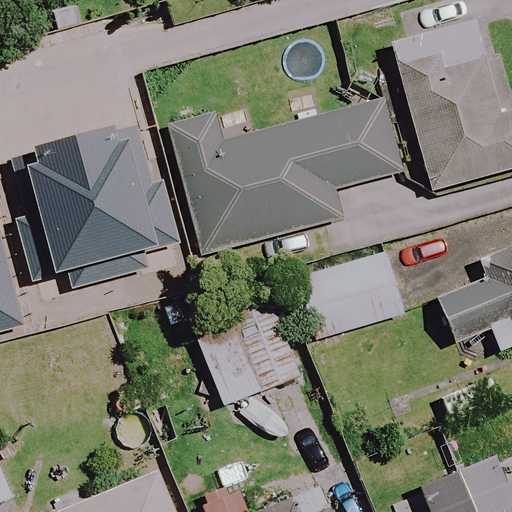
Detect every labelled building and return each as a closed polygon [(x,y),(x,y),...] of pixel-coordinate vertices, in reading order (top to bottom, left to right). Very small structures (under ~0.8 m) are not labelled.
[(470,23),(385,46),(424,195),(511,171),(511,112),(495,117),(470,23)] [(397,175),(379,104),(216,146),(208,115),(162,127),(195,258),(336,222),(328,192),(397,175)] [(0,296),(104,268),(77,170),(0,190),(0,296)] [(487,280),(451,294),(430,302),(448,348),(485,334),(494,358),(511,350),(511,246),(479,260),(487,280)] [(399,318),(380,255),(291,282),(310,344),(399,318)] [(298,379),(265,293),(183,325),(217,411),(298,379)] [(497,405),(487,379),(434,399),(444,425),(497,405)] [(495,464),(419,495),(425,511),(511,511),(511,486),(505,490),(495,464)] [(0,504),(10,501),(0,474),(0,504)] [(149,511),(136,481),(60,511),(149,511)] [(323,511),(315,490),(253,511),(323,511)]
